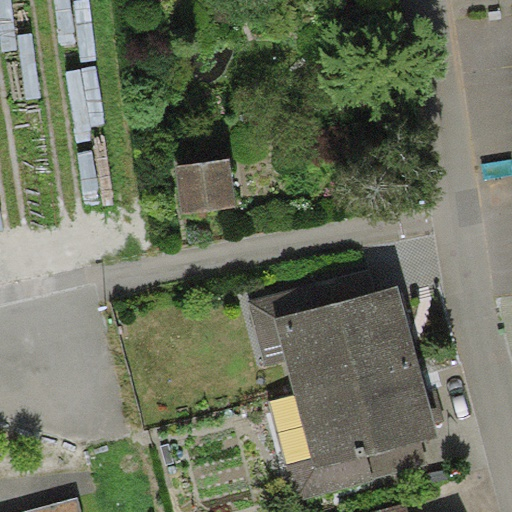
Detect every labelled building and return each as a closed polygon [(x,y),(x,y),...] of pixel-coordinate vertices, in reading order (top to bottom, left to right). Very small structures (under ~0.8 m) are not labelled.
[(231,158),(174,166),(181,213),(238,205),(231,158)] [(276,318),(376,293),(369,263),(249,293),(266,362),(285,357),(276,318)] [(294,394),(418,362),(400,287),(376,293),(276,318),(285,357),(294,394)] [(418,362),(294,394),(311,459),(314,469),(422,440),(437,437),(418,362)] [(429,466),(422,440),(314,469),(311,459),(286,466),(296,502),(429,466)] [(85,511),(81,495),(15,511),(85,511)] [(408,511),(406,502),(369,511),(408,511)]
